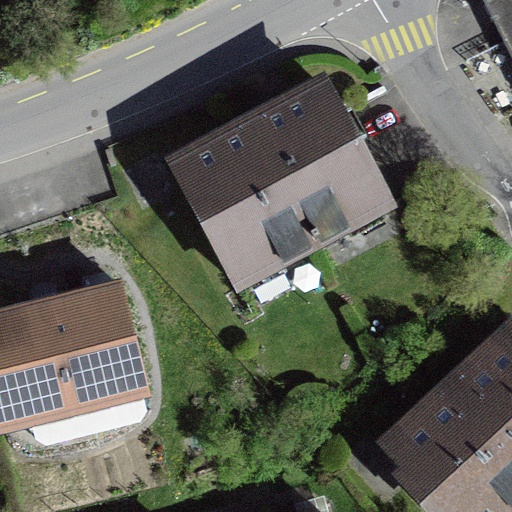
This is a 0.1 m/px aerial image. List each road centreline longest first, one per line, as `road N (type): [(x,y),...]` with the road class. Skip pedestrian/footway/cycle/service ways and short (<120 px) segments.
road 1 (tertiary): [(0,130),(77,104),(302,0)]
road 2 (residential): [(375,0),(511,192)]
